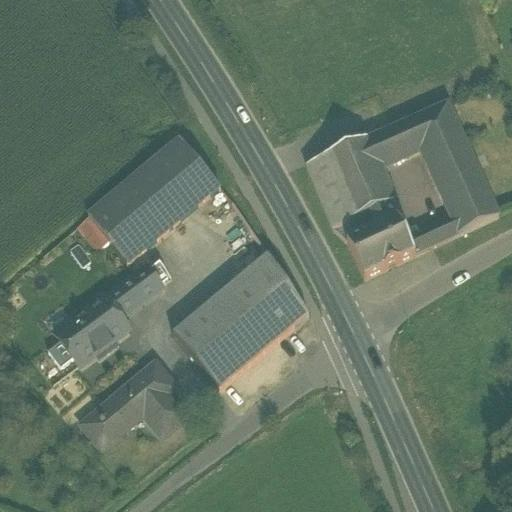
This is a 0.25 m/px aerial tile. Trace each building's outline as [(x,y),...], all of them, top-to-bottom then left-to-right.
[(449,222),(457,241),(499,222),(448,108),(406,126),(421,159),(449,222)] [(406,126),(366,144),(381,177),(421,159),(406,126)] [(305,171),(332,236),(369,219),(390,210),(394,208),(381,177),(366,144),(305,171)] [(172,149),(117,199),(155,242),(211,193),(172,149)] [(117,199),(83,229),(104,251),(122,272),(155,242),(117,199)] [(346,249),(364,286),(377,280),(414,262),(414,261),(403,239),(390,210),(369,219),(377,234),(346,249)] [(449,222),(417,237),(426,256),(457,241),(449,222)] [(94,260),(104,251),(83,229),(74,237),(94,260)] [(403,239),(414,261),(426,256),(417,237),(415,233),(403,239)] [(172,347),(219,399),(308,320),(274,256),(172,347)] [(161,295),(163,295),(165,285),(156,272),(145,272),(145,274),(162,295),(161,295)] [(104,304),(120,326),(161,295),(162,295),(145,274),(104,304)] [(72,364),(79,372),(128,336),(120,326),(104,304),(103,304),(54,340),(60,348),(72,364)] [(60,373),(72,364),(60,348),(47,357),(60,373)] [(84,432),(102,455),(145,421),(163,443),(188,423),(173,404),(162,390),(169,384),(159,372),(84,432)] [(162,390),(173,404),(180,398),(169,384),(162,390)]
